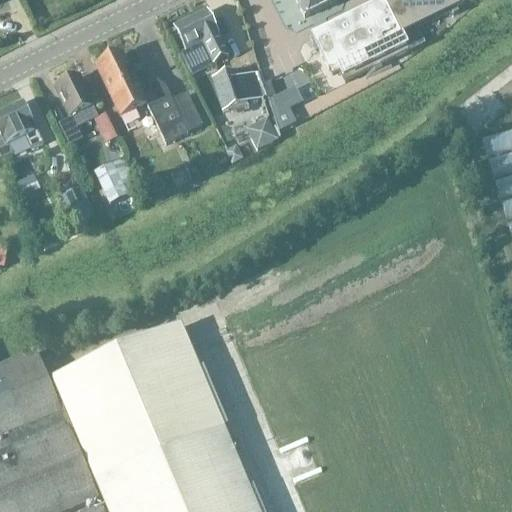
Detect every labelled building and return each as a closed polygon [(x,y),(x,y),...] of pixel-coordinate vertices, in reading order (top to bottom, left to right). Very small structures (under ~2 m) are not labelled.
[(294,0),(304,19),(337,3),(336,0),(294,0)] [(393,0),(385,4),(312,39),(328,72),(330,71),(333,76),(338,73),(344,84),(410,52),(402,36),(450,13),(452,17),(458,15),(456,10),(468,4),(465,0),(393,0)] [(213,66),(227,59),(205,14),(175,29),(186,53),(199,46),(202,54),(206,53),(213,66)] [(122,55),(95,68),(119,119),(145,106),(164,147),(187,136),(166,90),(155,84),(143,99),(122,55)] [(239,81),(236,73),(213,80),(223,113),(261,101),(254,76),(239,81)] [(76,131),(92,123),(86,111),(92,109),(77,79),(56,89),(70,119),(71,119),(76,131)] [(294,91),(270,103),(279,132),(294,124),(287,111),(301,104),(294,91)] [(30,151),(42,146),(23,104),(0,114),(0,161),(12,156),(7,147),(24,139),(30,151)] [(93,126),(102,153),(118,148),(109,121),(93,126)] [(94,174),(110,207),(140,192),(124,160),(94,174)] [(33,178),(32,178),(16,187),(21,199),(39,190),(33,178)] [(76,229),(95,220),(80,190),(62,199),(76,229)] [(181,328),(51,383),(105,511),(258,511),(225,432),(181,328)] [(0,511),(71,511),(97,502),(66,428),(65,428),(35,355),(0,369),(0,511)]
